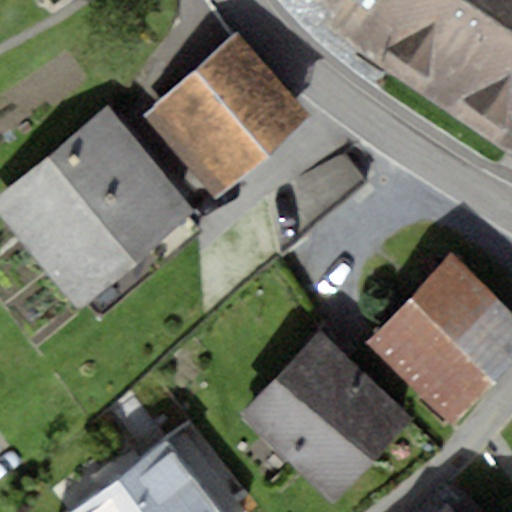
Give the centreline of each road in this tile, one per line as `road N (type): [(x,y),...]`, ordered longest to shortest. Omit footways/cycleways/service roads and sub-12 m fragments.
road 1 (residential): [(247,0),(294,58),(511,214)]
road 2 (residential): [(390,511),(511,387)]
